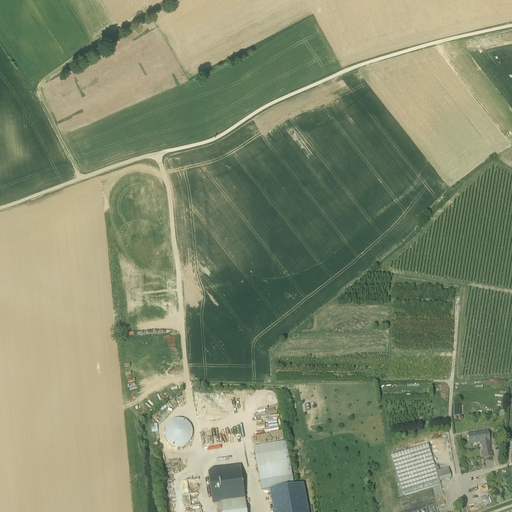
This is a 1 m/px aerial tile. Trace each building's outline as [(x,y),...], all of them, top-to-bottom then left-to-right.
[(180,419),(179,419),(178,419),(177,419),(176,419),(174,420),(173,420),(172,421),(171,421),(170,422),(170,423),(169,424),(168,425),(167,426),(167,427),(166,428),(166,429),(166,430),(166,431),(166,432),(166,433),(166,435),(166,436),(166,437),(167,438),(167,439),(168,440),(169,441),(170,442),(170,443),(171,443),(172,444),(173,445),(174,445),(176,445),(177,446),(178,446),(179,446),(180,446),(181,446),(183,445),(184,445),(185,445),(186,444),(187,443),(188,443),(189,442),(189,441),(190,440),(191,439),(191,438),(192,437),(192,436),(192,435),(193,433),(193,432),(193,431),(192,430),(192,429),(192,428),(191,427),(191,426),(190,425),(189,424),(189,423),(188,422),(187,421),(186,421),(185,420),(184,420),(183,419),(181,419),(180,419)] [(490,452),(488,440),(490,440),(488,431),(468,434),(469,443),(482,441),(483,453),(482,453),(483,459),(492,457),(491,452),(490,452)] [(292,475),(286,441),(254,447),(260,481),(261,490),(274,488),(294,485),(292,475)] [(403,496),(433,487),(440,484),(428,444),(391,455),(403,496)] [(208,473),(211,492),(219,491),(220,503),(221,506),(219,506),(217,507),(218,510),(219,511),(221,511),(246,511),(240,465),(216,468),(212,468),(208,473)] [(440,481),(451,478),(448,468),(437,472),(440,481)] [(294,485),(274,488),(277,511),(308,511),(303,483),(294,485)] [(426,499),(427,506),(432,505),(432,508),(434,508),(434,511),(435,511),(440,511),(439,506),(436,506),(435,495),(429,496),(429,499),(426,499)]
